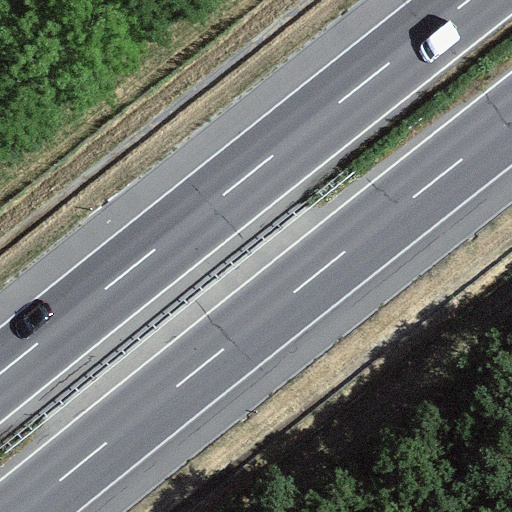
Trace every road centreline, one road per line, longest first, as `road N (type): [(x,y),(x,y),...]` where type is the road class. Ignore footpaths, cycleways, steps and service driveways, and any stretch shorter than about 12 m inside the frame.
road 1 (motorway): [(21,511),(511,120)]
road 2 (motorway): [(469,0),(0,374)]
